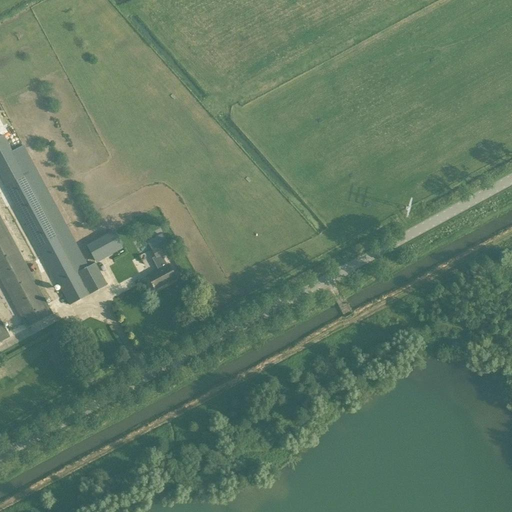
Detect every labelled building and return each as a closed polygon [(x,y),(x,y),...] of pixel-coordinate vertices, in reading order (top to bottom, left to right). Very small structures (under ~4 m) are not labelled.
[(0,135),(0,176),(69,305),(106,286),(95,264),(89,267),(23,145),(13,150),(4,134),(0,135)] [(0,279),(26,328),(53,314),(0,215),(0,279)] [(95,261),(122,247),(113,231),(87,245),(95,261)] [(155,256),(152,258),(158,270),(148,276),(155,289),(176,278),(169,264),(167,265),(163,256),(172,252),(166,241),(151,249),(155,256)] [(0,342),(10,337),(0,318),(0,342)]
